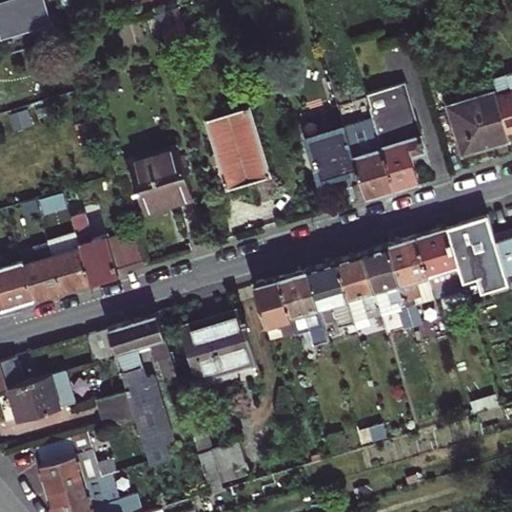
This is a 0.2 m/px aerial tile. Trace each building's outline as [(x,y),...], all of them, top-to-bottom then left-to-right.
[(40,0),(10,0),(0,3),(0,24),(3,35),(47,22),(40,0)] [(154,15),(158,29),(162,28),(166,43),(188,36),(180,8),(154,15)] [(511,73),(493,79),(496,91),(508,129),(511,127),(511,73)] [(508,129),(496,91),(449,106),(464,153),(511,138),(508,129)] [(379,135),(392,131),(383,102),(370,106),(379,135)] [(251,105),(208,117),(229,187),(272,174),(251,105)] [(367,198),(396,189),(382,145),(379,135),(370,106),(359,109),(365,130),(348,136),(367,198)] [(418,123),(392,131),(379,135),(382,145),(421,133),(418,123)] [(367,198),(348,136),(345,125),(308,136),(322,180),(343,172),(352,203),(367,198)] [(382,145),(396,189),(422,181),(413,154),(426,150),(421,133),(382,145)] [(147,154),(148,159),(131,164),(146,212),(193,198),(178,145),(147,154)] [(56,195),(38,200),(42,211),(59,206),(56,195)] [(446,225),(462,280),(476,276),(481,291),(509,282),(508,277),(495,235),(489,212),(446,225)] [(73,215),(82,245),(93,281),(120,273),(145,265),(135,233),(110,241),(108,233),(93,237),(88,221),(84,218),(78,220),(76,214),(73,215)] [(464,288),(462,280),(446,225),(417,234),(436,296),(464,288)] [(511,230),(495,235),(508,277),(511,275),(511,230)] [(388,242),(413,325),(421,322),(416,302),(436,296),(417,234),(388,242)] [(38,258),(24,262),(36,299),(64,290),(53,254),(49,242),(35,247),(38,258)] [(403,327),(413,325),(388,242),(363,250),(382,313),(398,308),(403,327)] [(82,245),(53,254),(64,290),(93,281),(82,245)] [(336,258),(354,321),(368,316),(374,315),(377,325),(385,322),(382,313),(363,250),(336,258)] [(23,258),(0,265),(0,309),(11,306),(36,299),(24,262),(23,258)] [(339,326),(354,321),(336,258),(307,267),(319,307),(333,303),(339,326)] [(307,267),(278,276),(294,330),(295,332),(309,327),(313,343),(329,339),(319,307),(307,267)] [(255,283),(271,337),(294,330),(278,276),(255,283)] [(239,308),(183,325),(202,392),(259,375),(244,326),(246,325),(244,317),(241,317),(239,308)] [(154,360),(158,359),(170,356),(157,312),(108,327),(116,352),(127,388),(134,413),(149,460),(150,464),(171,457),(166,440),(175,438),(156,373),(147,376),(137,343),(148,340),(154,360)] [(354,321),(356,328),(370,323),(368,316),(354,321)] [(108,327),(90,333),(97,358),(116,352),(108,327)] [(0,359),(0,387),(9,384),(25,380),(18,354),(0,359)] [(170,356),(158,359),(164,379),(176,375),(170,356)] [(50,372),(59,404),(70,401),(61,369),(50,372)] [(25,380),(9,384),(19,418),(59,406),(59,404),(50,372),(25,380)] [(97,398),(104,422),(134,413),(127,388),(97,398)] [(205,423),(191,427),(199,451),(211,447),(205,423)] [(115,471),(118,470),(114,456),(98,460),(88,429),(75,433),(73,437),(37,447),(41,462),(40,463),(48,491),(86,479),(115,471)] [(328,434),(333,454),(349,449),(343,430),(328,434)] [(240,438),(211,447),(199,451),(211,491),(223,487),(222,481),(217,467),(246,458),(240,438)] [(217,467),(222,481),(250,473),(246,458),(217,467)] [(122,496),(115,471),(86,479),(94,505),(122,496)] [(86,479),(48,491),(54,511),(141,511),(142,511),(136,492),(122,496),(94,505),(86,479)]
